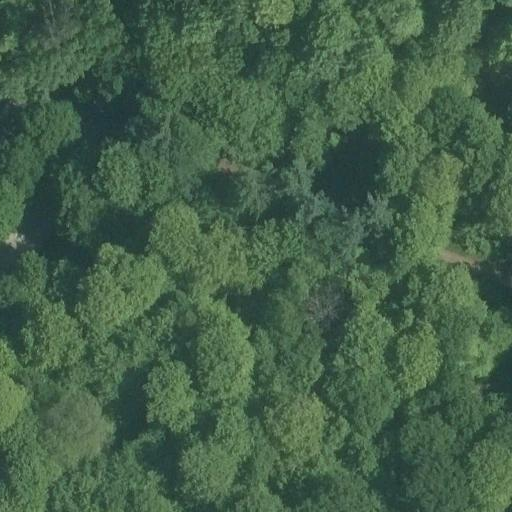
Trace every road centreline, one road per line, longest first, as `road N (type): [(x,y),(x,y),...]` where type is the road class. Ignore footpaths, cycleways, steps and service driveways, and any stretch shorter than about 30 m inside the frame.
road 1 (track): [(511,293),(44,107)]
road 2 (secondary): [(0,118),(90,0)]
